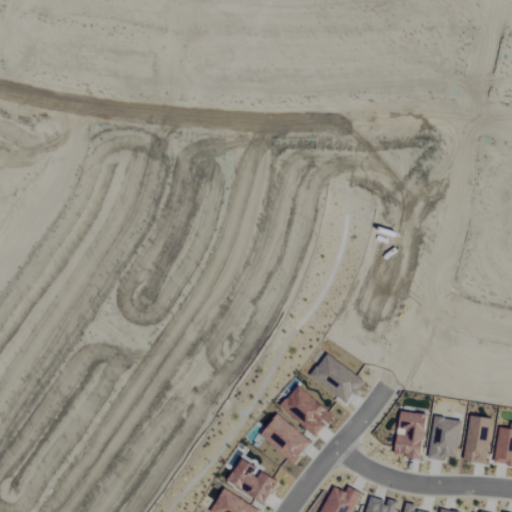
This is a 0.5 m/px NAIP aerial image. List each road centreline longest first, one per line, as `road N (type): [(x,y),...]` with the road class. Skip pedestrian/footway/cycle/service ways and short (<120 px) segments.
road 1 (residential): [(345,447),(384,478),(511,488)]
road 2 (residential): [(293,511),(387,396)]
